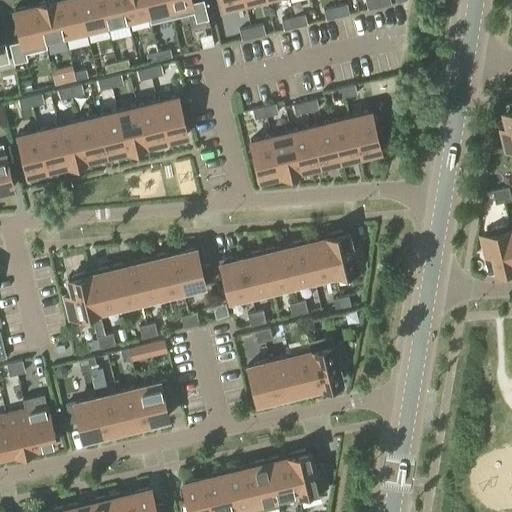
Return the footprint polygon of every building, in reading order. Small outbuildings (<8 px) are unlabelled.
[(65,38),(55,0),(49,0),(35,4),(44,43),(45,43),(65,38)] [(86,33),(77,0),(55,0),(65,38),(86,33)] [(107,28),(100,0),(77,0),(86,33),(107,28)] [(128,23),(122,0),(100,0),(107,28),(128,23)] [(149,18),(144,0),(122,0),(128,23),(148,18),(149,18)] [(171,18),(166,0),(144,0),(149,18),(148,18),(149,23),(171,18)] [(189,0),(166,0),(171,18),(192,12),(195,22),(207,19),(202,0),(199,0),(190,2),(189,0)] [(378,6),(376,0),(364,0),(367,9),(378,6)] [(346,3),(334,6),(336,16),(348,13),(346,3)] [(44,43),(35,4),(13,9),(20,40),(8,44),(13,63),(26,60),(25,53),(46,48),(45,43),(44,43)] [(336,16),(334,6),(322,8),(325,18),(336,16)] [(304,13),(292,15),(294,26),(306,23),(304,13)] [(294,26),(292,15),(280,18),(282,28),(294,26)] [(261,22),(250,25),(252,35),(264,33),(261,22)] [(252,35),(250,25),(238,28),(240,38),(252,35)] [(0,43),(0,63),(8,62),(3,42),(0,43)] [(171,56),(169,48),(157,51),(159,59),(171,56)] [(159,59),(157,51),(145,54),(147,62),(159,59)] [(129,67),(127,58),(115,61),(117,69),(129,67)] [(117,69),(115,61),(103,64),(105,72),(117,69)] [(162,74),(159,64),(148,67),(150,77),(162,74)] [(150,77),(148,67),(136,70),(138,80),(150,77)] [(85,68),(73,71),(75,80),(87,77),(85,68)] [(75,80),(73,71),(61,74),(63,83),(75,80)] [(122,84),(120,74),(108,77),(110,86),(122,84)] [(110,86),(108,77),(96,79),(99,89),(110,86)] [(29,80),(18,83),(20,93),(23,92),(31,90),(29,80)] [(82,93),(80,83),(68,86),(71,96),(82,93)] [(356,94),(354,84),(342,87),(344,97),(356,94)] [(71,96),(68,86),(57,89),(59,99),(71,96)] [(344,97),(342,87),(330,90),(333,100),(344,97)] [(43,103),(41,93),(29,96),(31,106),(43,103)] [(176,95),(156,100),(165,139),(186,134),(176,95)] [(31,106),(29,96),(17,98),(20,109),(31,106)] [(318,109),(315,99),(304,101),(306,111),(318,109)] [(165,139),(156,100),(136,105),(146,144),(165,139)] [(306,111),(304,101),(292,104),(294,114),(306,111)] [(277,113),(274,103),(263,106),(265,116),(277,113)] [(146,144),(136,105),(116,110),(126,149),(146,144)] [(265,116),(263,106),(251,109),(253,119),(265,116)] [(126,149),(116,110),(96,115),(106,154),(126,149)] [(370,110),(349,115),(359,155),(379,150),(375,132),(378,131),(375,117),(372,118),(370,110)] [(106,154),(96,115),(76,119),(86,159),(106,154)] [(359,155),(349,115),(329,120),(339,160),(359,155)] [(86,159),(76,119),(57,124),(66,163),(86,159)] [(339,160),(329,120),(309,125),(319,164),(339,160)] [(66,163),(57,124),(37,129),(46,168),(66,163)] [(319,164),(309,125),(290,130),(299,169),(319,164)] [(46,168),(37,129),(16,134),(26,173),(46,168)] [(299,169),(290,130),(270,135),(279,174),(299,169)] [(279,174),(270,135),(249,140),(259,179),(279,174)] [(2,143),(0,143),(0,190),(13,187),(2,143)] [(509,186),(501,188),(504,201),(511,199),(509,186)] [(504,201),(501,188),(493,190),(496,203),(504,201)] [(511,269),(511,233),(510,224),(509,224),(488,229),(489,234),(484,235),(488,251),(493,249),(498,270),(505,268),(506,271),(511,269)] [(352,252),(346,229),(325,234),(326,236),(325,237),(334,273),(363,265),(359,250),(352,252)] [(334,273),(325,237),(315,239),(315,237),(303,240),(313,278),(334,273)] [(313,278),(303,240),(292,242),(292,244),(283,247),(292,283),(313,278)] [(292,283),(283,247),(273,249),(273,247),(261,250),(271,288),(292,283)] [(195,248),(173,253),(182,289),(211,282),(207,264),(199,266),(195,248)] [(271,288),(261,250),(250,253),(250,255),(241,257),(250,293),(271,288)] [(182,289),(173,253),(163,255),(163,253),(151,256),(161,294),(182,289)] [(161,294),(151,256),(140,258),(140,261),(131,263),(140,299),(161,294)] [(250,293),(241,257),(231,259),(231,257),(219,260),(228,298),(250,293)] [(140,299),(131,263),(121,265),(121,263),(109,266),(119,304),(140,299)] [(119,304),(109,266),(98,269),(98,271),(89,273),(98,309),(119,304)] [(72,299),(64,301),(71,327),(93,322),(100,320),(98,309),(89,273),(88,273),(87,271),(73,275),(73,277),(67,278),(72,299)] [(347,295),(339,297),(342,309),(350,307),(347,295)] [(342,309),(339,297),(331,298),(334,311),(342,309)] [(304,299),(296,301),(299,313),(307,311),(304,299)] [(299,313),(296,301),(288,303),(291,315),(299,313)] [(262,309),(254,311),(257,323),(265,321),(262,309)] [(257,323),(254,311),(246,313),(249,325),(257,323)] [(195,312),(188,314),(191,326),(198,324),(195,312)] [(191,326),(188,314),(180,316),(183,328),(191,326)] [(511,315),(497,316),(499,353),(511,352),(511,315)] [(314,328),(311,316),(303,318),(306,330),(314,328)] [(306,330),(303,318),(295,320),(298,332),(306,330)] [(100,320),(93,322),(96,336),(104,334),(100,320)] [(154,322),(146,324),(149,336),(156,334),(154,322)] [(149,336),(146,324),(138,326),(141,338),(149,336)] [(272,339),(269,327),(269,326),(261,328),(261,329),(264,341),(272,339)] [(264,341),(261,329),(261,328),(253,330),(256,343),(264,341)] [(112,332),(104,334),(107,346),(115,344),(112,332)] [(107,346),(104,334),(96,336),(99,348),(107,346)] [(331,335),(308,341),(310,349),(319,386),(320,385),(321,387),(336,384),(336,382),(341,380),(336,360),(344,358),(340,342),(333,344),(331,335)] [(144,343),(127,347),(130,359),(147,355),(144,343)] [(130,359),(127,347),(119,349),(122,361),(130,359)] [(319,386),(310,349),(289,354),(299,393),(310,390),(310,388),(319,386)] [(299,393),(289,354),(268,360),(277,396),(287,393),(287,396),(299,393)] [(93,355),(85,357),(88,369),(96,367),(93,355)] [(88,369),(85,357),(77,359),(80,371),(88,369)] [(21,360),(14,362),(16,373),(24,371),(21,360)] [(277,396),(268,360),(247,365),(256,403),(268,400),(268,398),(277,396)] [(16,373),(14,362),(6,364),(8,375),(16,373)] [(166,379),(137,386),(145,422),(167,417),(163,399),(171,397),(166,379)] [(145,422),(137,386),(116,391),(125,429),(136,427),(136,424),(145,422)] [(125,429),(116,391),(95,396),(104,432),(113,430),(114,432),(125,429)] [(21,399),(23,408),(24,408),(34,447),(55,442),(54,439),(57,438),(54,427),(51,427),(43,393),(21,399)] [(104,432),(95,396),(65,403),(70,421),(77,419),(82,438),(104,432)] [(24,408),(23,408),(5,412),(14,452),(34,447),(24,408)] [(0,455),(14,452),(5,412),(0,413),(0,455)] [(482,414),(482,438),(495,438),(494,413),(482,414)] [(441,417),(440,426),(457,428),(458,419),(441,417)] [(288,456),(287,456),(297,497),(296,497),(297,502),(320,496),(318,487),(325,485),(321,469),(314,471),(309,451),(303,452),(302,450),(287,454),(288,456)] [(297,497),(287,456),(277,458),(277,456),(265,459),(276,502),(277,502),(296,497),(297,497)] [(276,502),(265,459),(254,462),(254,464),(245,466),(255,507),(254,507),(255,511),(278,506),(277,502),(276,502)] [(255,507),(245,466),(235,468),(235,466),(223,469),(233,511),(234,511),(254,507),(255,507)] [(233,511),(223,469),(212,472),(212,474),(203,476),(211,511),(233,511)] [(211,511),(203,476),(181,482),(185,500),(178,502),(180,511),(211,511)] [(133,491),(127,492),(132,511),(163,511),(163,510),(162,503),(154,505),(151,495),(150,489),(149,487),(147,488),(147,487),(137,490),(137,491),(133,492),(133,491)] [(132,511),(127,492),(123,494),(119,495),(118,492),(109,494),(109,495),(106,496),(109,511),(132,511)] [(109,511),(106,496),(103,496),(93,498),(94,501),(90,502),(85,503),(87,511),(109,511)] [(87,511),(85,503),(81,504),(81,505),(77,506),(76,502),(67,505),(64,506),(65,511),(87,511)]
